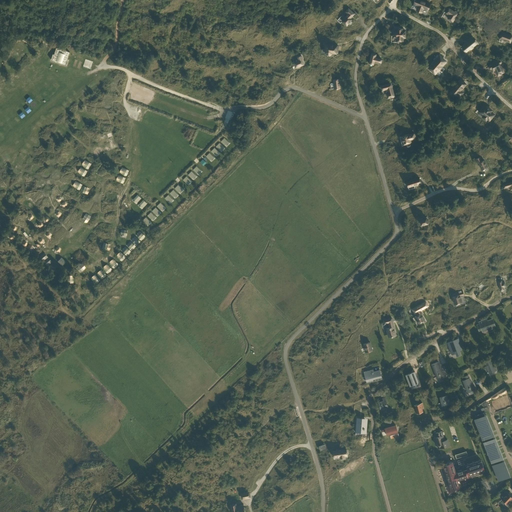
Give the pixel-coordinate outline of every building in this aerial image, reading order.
[(427,10),(430,4),(420,0),(415,0),(414,4),(419,6),(417,10),(421,12),(423,8),(427,10)] [(452,22),(458,12),(456,11),(456,12),(449,8),(446,13),(449,15),(447,19),(452,22)] [(354,13),(348,9),(346,12),(348,14),(347,15),(342,21),(346,25),(348,23),(349,23),(350,22),(350,21),(352,19),(350,18),(351,16),(354,13)] [(393,36),(393,38),(396,38),(396,41),(403,41),(403,38),(405,38),(405,31),(403,30),(403,28),(396,28),(396,30),(393,30),(393,36)] [(510,42),(511,36),(511,35),(501,32),(499,38),(510,42)] [(467,43),(463,46),(466,50),(469,48),(470,50),(473,47),(472,46),(475,43),(474,41),(475,40),(472,37),(473,37),(472,37),(466,42),(467,43)] [(338,46),(325,44),(325,45),(325,49),(324,49),(324,50),(326,50),(325,53),(327,55),(329,55),(331,54),(332,53),(337,53),(338,46)] [(62,64),(65,65),(70,52),(66,51),(66,50),(60,48),(60,49),(56,48),(52,60),(56,61),(62,63),(62,64)] [(376,54),(372,53),(369,64),(373,65),(374,61),(381,63),(382,59),(375,58),(376,54)] [(299,60),(293,63),(296,68),(303,64),(304,64),(302,60),(303,59),(301,56),(298,58),(298,59),(299,60)] [(440,56),(429,68),(435,74),(446,61),(443,59),(442,59),(442,58),(440,56)] [(489,66),(489,67),(490,69),(491,69),(492,69),(492,71),(495,70),(497,76),(501,74),(501,73),(503,72),(501,68),(499,64),(502,63),(501,60),(495,63),(492,64),(490,66),(489,66)] [(454,87),(451,91),(456,95),(457,94),(460,97),(463,93),(460,90),(466,84),(460,80),(454,87)] [(382,86),(380,86),(382,90),(383,90),(388,89),(389,93),(388,93),(386,94),(388,98),(390,98),(394,96),(391,85),(391,83),(388,84),(382,86)] [(490,109),(489,108),(487,106),(486,107),(484,105),(482,107),(482,108),(480,111),(485,115),(482,117),(486,120),(487,119),(489,121),(494,115),(489,110),(490,109)] [(405,135),(402,136),(404,144),(410,142),(409,138),(411,138),(411,139),(415,138),(414,137),(415,137),(414,133),(409,135),(409,134),(405,135)] [(487,167),(484,160),(481,162),(479,158),(476,159),(478,163),(479,163),(482,170),(487,167)] [(412,181),(406,182),(408,187),(413,185),(414,186),(421,183),(419,178),(412,180),(412,181)] [(508,188),(510,187),(510,190),(511,189),(511,181),(503,184),(504,188),(508,187),(508,188)] [(502,283),(501,280),(501,278),(497,278),(498,281),(501,290),(504,290),(503,287),(506,286),(504,282),(502,283)] [(462,302),(459,294),(457,295),(456,293),(451,294),(455,304),(462,302)] [(421,304),(413,309),(415,313),(417,312),(418,315),(415,317),(418,323),(424,320),(421,314),(422,313),(420,310),(424,308),(428,306),(426,302),(421,304)] [(388,337),(395,335),(393,327),(391,317),(382,319),(384,325),(388,324),(389,328),(386,328),(388,337)] [(488,329),(489,331),(490,332),(493,331),(493,330),(492,328),(495,327),(494,322),(493,323),(491,319),(487,321),(487,319),(479,321),(479,323),(476,324),(479,331),(482,329),(482,331),(488,329)] [(458,338),(447,343),(451,354),(455,352),(456,356),(461,355),(459,351),(462,350),(460,344),(458,338)] [(372,350),(370,342),(363,344),(365,352),(372,350)] [(487,366),(485,367),(486,371),(488,370),(490,373),(496,370),(495,367),(495,368),(493,363),(491,360),(485,362),(487,366)] [(437,362),(432,364),(437,379),(446,376),(444,372),(443,372),(440,364),(438,365),(437,362)] [(373,369),(364,372),(365,372),(367,382),(373,380),(373,379),(381,377),(379,370),(380,370),(373,371),(373,370),(373,369)] [(414,372),(406,375),(410,386),(419,383),(414,372)] [(463,377),(462,377),(463,380),(462,380),(464,384),(467,392),(468,392),(473,390),(476,389),(474,385),(473,386),(472,384),(471,381),(468,375),(463,377)] [(442,406),(450,404),(449,400),(448,400),(447,395),(440,397),(442,406)] [(385,397),(382,398),(383,401),(378,402),(380,409),(388,407),(385,397)] [(507,397),(493,402),(496,410),(501,409),(506,407),(510,405),(507,397)] [(424,408),(423,403),(414,405),(416,413),(423,411),(422,408),(424,408)] [(484,413),(475,416),(476,418),(484,439),(492,436),(493,435),(485,415),(484,415),(484,413)] [(357,418),(355,432),(356,432),(356,431),(364,432),(365,419),(357,419),(357,418)] [(385,428),(385,429),(381,430),(381,432),(385,431),(386,435),(390,434),(390,435),(398,433),(396,425),(385,428)] [(434,437),(436,445),(439,444),(440,448),(449,445),(447,439),(444,440),(441,431),(435,433),(436,436),(434,437)] [(501,458),(502,458),(494,438),(493,438),(492,436),(484,439),(485,441),(493,462),(494,464),(502,461),(501,458)] [(340,458),(345,457),(344,456),(347,455),(346,450),(333,452),(333,457),(340,456),(340,458)] [(443,466),(441,467),(441,469),(445,480),(446,480),(447,483),(447,484),(446,484),(449,493),(455,492),(454,489),(459,488),(459,487),(461,487),(459,481),(465,479),(465,478),(468,477),(468,478),(485,472),(481,460),(465,465),(463,458),(457,460),(460,467),(457,468),(456,466),(454,467),(452,462),(443,465),(443,466)] [(494,464),(500,479),(500,480),(508,476),(509,476),(503,461),(502,461),(494,464)] [(250,491),(240,493),(242,500),(251,498),(250,491)] [(502,499),(500,501),(503,504),(505,502),(507,504),(511,498),(511,496),(506,491),(500,497),(502,498),(502,499)] [(239,509),(237,509),(236,503),(231,504),(232,510),(232,511),(245,511),(244,505),(238,506),(239,509)]
